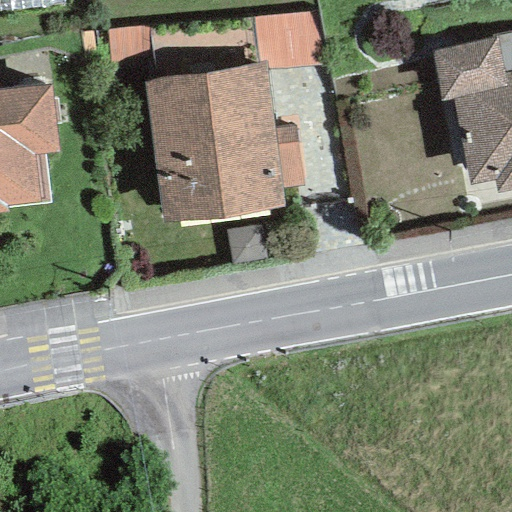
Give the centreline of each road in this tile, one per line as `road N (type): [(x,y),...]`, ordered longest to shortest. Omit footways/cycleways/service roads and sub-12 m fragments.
road 1 (tertiary): [(511,274),(0,376)]
road 2 (track): [(152,511),(147,346)]
